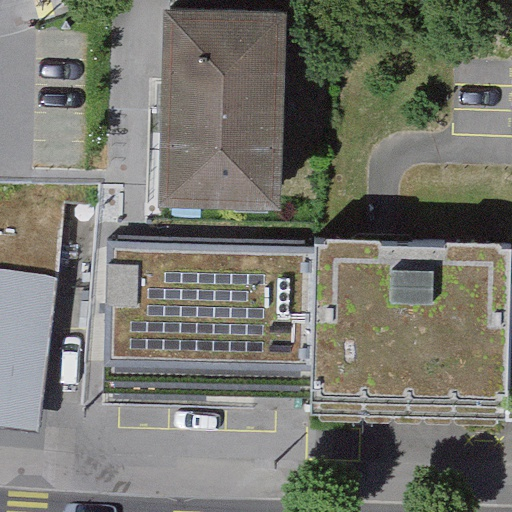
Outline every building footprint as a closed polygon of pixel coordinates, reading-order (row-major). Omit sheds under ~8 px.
[(283,213),(292,13),(170,7),(160,207),(283,213)] [(66,185),(0,185),(0,272),(51,278),(66,185)] [(510,244),(316,241),(316,246),(314,400),(314,410),(511,412),(511,277),(509,277),(510,244)] [(110,397),(314,400),(316,246),(112,243),(110,397)] [(0,431),(38,436),(58,280),(51,278),(0,272),(0,431)]
